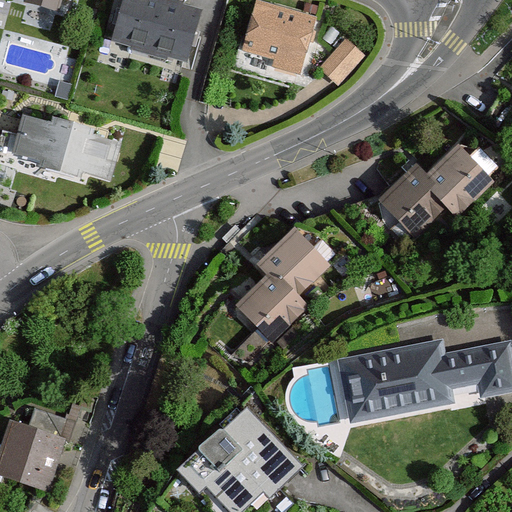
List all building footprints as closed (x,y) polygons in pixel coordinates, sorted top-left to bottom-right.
[(25,0),(25,6),(59,14),(62,0),(71,0),(78,1),(77,0),(25,0)] [(152,0),(123,0),(111,45),(184,66),(200,13),(152,0)] [(257,7),(244,54),(300,70),(313,22),(257,7)] [(362,58),(345,43),(320,72),(337,87),(362,58)] [(39,168),(81,179),(83,173),(109,180),(119,142),(93,135),(95,129),(52,117),(50,124),(22,116),(12,152),(41,160),(39,168)] [(377,205),(411,242),(443,212),(452,222),(490,187),(457,151),(425,181),(415,170),(377,205)] [(267,346),(270,350),(311,313),(299,299),(329,272),(296,235),(256,272),(266,283),(235,311),(256,334),(267,346)] [(243,369),(267,346),(256,334),(232,357),(243,369)] [(333,363),(345,428),(511,396),(511,376),(506,345),(446,356),(442,344),(333,363)] [(248,418),(176,480),(201,508),(211,499),(222,511),(255,511),(298,475),(248,418)] [(9,427),(0,453),(0,487),(46,504),(66,447),(9,427)]
